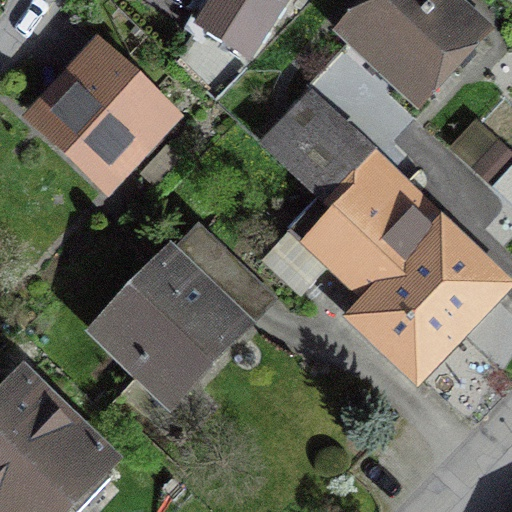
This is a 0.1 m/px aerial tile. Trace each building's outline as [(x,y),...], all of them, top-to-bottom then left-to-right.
[(220,0),(196,33),(255,71),(292,11),(286,3),(287,0),(220,0)] [(484,35),(447,0),(378,0),(344,36),(416,105),(484,35)] [(173,131),(94,55),(36,117),(113,190),(173,131)] [(267,154),(318,201),(284,237),(344,293),(356,304),(340,321),(416,392),(511,290),(511,289),(424,207),(314,104),(267,154)] [(511,159),(511,154),(479,126),(456,152),(492,183),(511,159)] [(83,345),(170,422),(280,312),(202,234),(181,259),(172,253),(83,345)] [(26,376),(0,403),(0,511),(82,511),(127,469),(26,376)]
